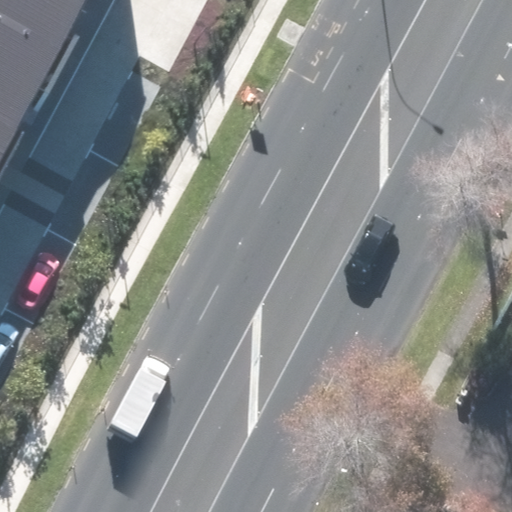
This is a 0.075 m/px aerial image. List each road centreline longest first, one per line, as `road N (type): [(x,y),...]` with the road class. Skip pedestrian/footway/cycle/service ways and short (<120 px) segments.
road 1 (secondary): [(454,0),(189,511)]
road 2 (residential): [(125,0),(0,236)]
